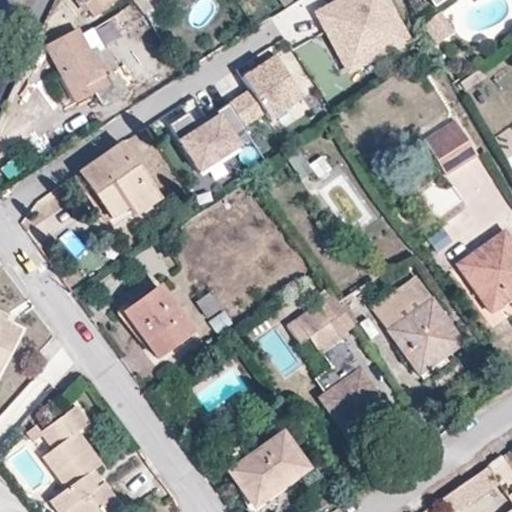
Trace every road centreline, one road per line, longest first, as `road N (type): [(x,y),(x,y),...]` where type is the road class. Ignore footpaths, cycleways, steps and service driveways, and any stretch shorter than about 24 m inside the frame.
road 1 (residential): [(200,511),(0,231)]
road 2 (residential): [(511,414),(377,511)]
